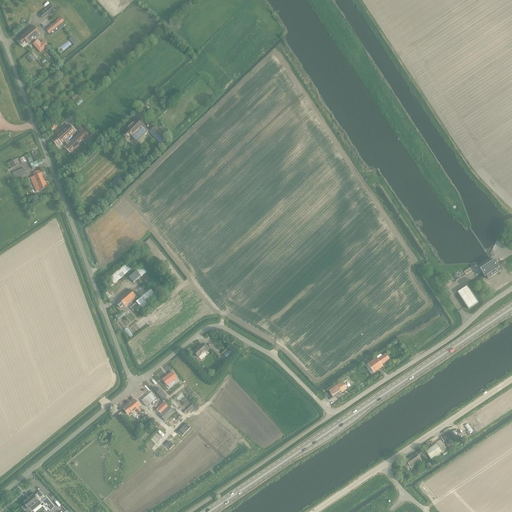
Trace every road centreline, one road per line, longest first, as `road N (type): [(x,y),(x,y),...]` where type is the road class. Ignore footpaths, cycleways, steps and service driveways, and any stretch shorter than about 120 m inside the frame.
road 1 (unclassified): [(133,385),(219,326),(272,355),(335,412),(511,288)]
road 2 (unclassified): [(133,385),(0,30)]
road 3 (secondary): [(209,511),(511,308)]
road 4 (unclassified): [(0,495),(133,385)]
road 5 (unclassified): [(384,465),(511,378)]
